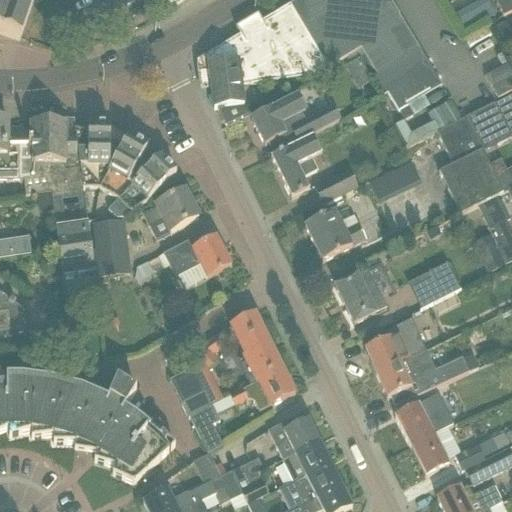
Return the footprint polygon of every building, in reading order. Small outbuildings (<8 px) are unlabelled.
[(0,0),(0,37),(18,43),(32,0),(0,0)] [(220,78),(201,89),(219,120),(222,119),(222,120),(227,117),(227,116),(245,105),(242,101),(256,93),(262,101),(271,96),(269,91),(276,87),(276,88),(282,84),(282,85),(287,82),(287,81),(293,78),(288,70),(295,66),(299,72),(321,59),(325,65),(331,61),(328,55),(388,19),(398,37),(406,32),(400,23),(406,19),(402,11),(419,1),(428,15),(443,6),(438,0),(315,0),(272,26),(270,22),(253,32),(256,38),(241,47),(237,41),(208,59),(220,78)] [(511,0),(490,0),(503,20),(511,15),(511,0)] [(496,18),(486,1),(471,9),(481,26),(496,18)] [(511,18),(493,28),(504,49),(511,44),(511,18)] [(388,41),(377,47),(380,54),(392,48),(388,41)] [(392,48),(380,54),(384,61),(395,55),(392,48)] [(372,50),(360,56),(364,63),(375,57),(372,50)] [(395,55),(384,61),(388,68),(399,62),(395,55)] [(375,57),(364,63),(368,70),(379,64),(375,57)] [(399,62),(388,68),(391,75),(402,69),(399,62)] [(379,64),(368,70),(371,76),(382,71),(379,64)] [(402,69),(391,75),(395,81),(406,76),(402,69)] [(382,71),(371,76),(375,83),(386,77),(382,71)] [(386,77),(375,83),(378,90),(390,84),(386,77)] [(438,176),(460,218),(502,198),(501,194),(482,155),(510,142),(510,141),(511,139),(511,97),(436,136),(453,169),(438,176)] [(268,115),(250,123),(263,149),(276,143),(281,154),(304,143),(293,121),(300,118),(306,115),(298,99),(283,107),(268,115)] [(300,118),(293,121),(304,143),(341,124),(337,116),(335,111),(305,126),(300,118)] [(7,134),(7,123),(0,122),(0,183),(23,183),(23,176),(19,176),(19,134),(7,134)] [(31,134),(19,134),(19,176),(23,176),(23,183),(24,198),(50,195),(60,268),(83,265),(84,275),(93,273),(82,191),(75,133),(64,133),(64,128),(31,128),(31,134)] [(108,174),(108,136),(108,130),(87,130),(87,133),(75,133),(82,191),(95,191),(98,191),(108,174)] [(98,191),(116,202),(145,153),(146,151),(127,140),(125,143),(113,136),(110,136),(108,136),(108,174),(98,191)] [(287,153),(269,162),(290,203),(308,193),(302,181),(317,174),(312,164),(321,159),(312,140),(287,153)] [(146,205),(160,191),(174,176),(158,161),(156,163),(145,153),(116,202),(109,209),(110,209),(107,213),(116,221),(120,221),(146,205)] [(500,162),(488,168),(501,194),(511,187),(505,174),(500,162)] [(375,207),(419,189),(410,168),(366,186),(375,207)] [(322,209),(357,191),(349,176),(314,193),(322,209)] [(511,187),(501,194),(502,198),(506,196),(511,204),(511,202),(511,187)] [(183,195),(165,204),(154,210),(155,211),(141,218),(147,231),(161,224),(168,237),(197,222),(183,195)] [(321,266),(339,257),(365,245),(357,229),(358,229),(347,209),(333,217),(333,216),(304,230),(321,266)] [(491,239),(505,268),(511,264),(511,245),(501,223),(487,230),(491,239)] [(129,278),(122,225),(91,228),(95,256),(93,256),(96,282),(129,278)] [(55,249),(54,237),(41,239),(43,251),(55,249)] [(489,276),(505,268),(491,239),(476,246),(489,276)] [(0,262),(7,262),(7,261),(30,258),(28,240),(5,244),(0,244),(0,262)] [(216,243),(198,252),(192,255),(187,246),(162,259),(175,283),(199,270),(206,284),(231,271),(216,243)] [(407,287),(420,313),(460,293),(447,266),(407,287)] [(135,281),(139,288),(150,282),(149,279),(152,277),(147,268),(138,272),(135,281)] [(386,312),(366,273),(333,290),(352,328),(374,317),(374,318),(386,312)] [(94,293),(81,294),(84,312),(96,310),(94,293)] [(0,355),(38,350),(38,348),(35,333),(26,334),(23,319),(20,317),(23,313),(0,296),(0,355)] [(257,385),(283,373),(256,319),(230,332),(239,351),(244,360),(242,361),(255,386),(257,385)] [(65,323),(49,326),(52,346),(69,343),(65,323)] [(383,345),(365,353),(375,378),(399,367),(425,356),(410,324),(380,338),(383,345)] [(223,350),(216,341),(194,357),(202,368),(169,385),(188,421),(189,421),(211,409),(221,404),(207,374),(217,367),(212,359),(223,350)] [(71,356),(69,346),(59,348),(61,358),(71,356)] [(450,384),(468,376),(462,364),(461,362),(435,374),(426,356),(425,356),(399,367),(375,378),(386,403),(390,401),(394,409),(450,384)] [(462,364),(468,376),(477,372),(472,359),(462,364)] [(295,398),(283,373),(257,385),(258,386),(243,393),(242,392),(229,399),(234,411),(248,404),(253,405),(259,416),(270,411),(295,398)] [(0,436),(7,434),(9,441),(30,436),(31,443),(53,440),(53,448),(77,448),(77,447),(78,447),(97,455),(95,458),(96,459),(94,466),(115,472),(112,479),(134,489),(175,450),(168,443),(161,448),(157,444),(134,425),(122,418),(136,395),(117,383),(106,409),(80,398),(51,390),(22,386),(0,385),(0,436)] [(412,412),(394,421),(409,451),(432,439),(452,429),(437,399),(417,410),(417,409),(412,412)] [(216,419),(211,409),(189,421),(207,458),(222,449),(212,429),(219,425),(216,419)] [(295,458),(318,446),(307,424),(284,435),(281,428),(269,434),(276,450),(289,444),(295,458)] [(432,439),(409,451),(424,481),(442,471),(448,469),(432,439)] [(460,474),(497,456),(491,443),(477,450),(454,461),(460,474)] [(282,464),(292,487),(329,469),(318,446),(295,458),(282,464)] [(511,463),(506,452),(463,474),(472,490),(511,469),(511,463)] [(250,466),(241,470),(252,493),(262,487),(256,477),(264,473),(259,462),(250,466)] [(221,467),(215,470),(219,479),(225,476),(221,467)] [(303,509),(340,491),(329,469),(292,487),(278,493),(286,511),(295,511),(302,508),(303,509)] [(231,475),(242,498),(247,509),(257,504),(260,502),(268,498),(262,487),(252,493),(241,470),(231,475)] [(231,503),(242,498),(231,475),(220,481),(231,503)] [(231,503),(220,481),(188,498),(187,497),(172,504),(167,494),(142,507),(144,511),(187,511),(191,510),(200,506),(200,505),(216,498),(221,508),(229,504),(231,503)] [(458,491),(453,494),(436,503),(440,511),(491,511),(501,507),(493,489),(472,499),(468,490),(460,494),(458,491)] [(350,511),(340,491),(303,509),(302,508),(295,511),(350,511)] [(140,511),(134,501),(114,511),(115,511),(140,511)] [(265,511),(260,502),(257,504),(247,509),(248,511),(265,511)]
